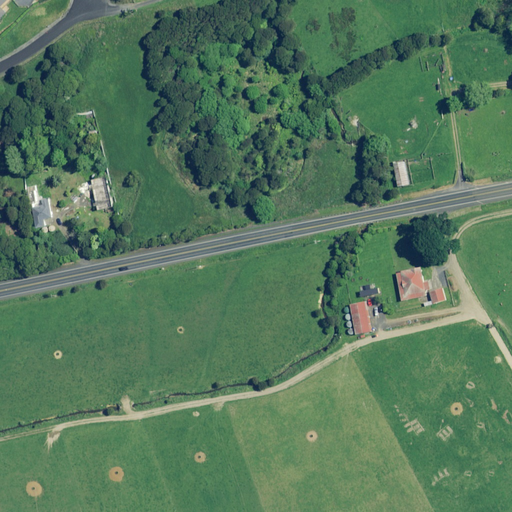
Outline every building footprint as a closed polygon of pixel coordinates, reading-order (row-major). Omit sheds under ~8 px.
[(409,184),(404,161),(394,163),(398,186),(409,184)] [(115,212),(105,176),(89,180),(97,211),(106,208),(108,214),(115,212)] [(27,188),(30,204),(36,228),(46,226),(45,220),(53,218),(49,198),(41,199),(39,200),(36,186),(27,188)] [(423,283),(420,268),(396,273),(401,301),(425,296),(424,289),(429,288),(428,282),(423,283)] [(445,300),(442,288),(430,292),(433,303),(445,300)] [(371,331),(365,302),(350,305),(356,334),(371,331)] [(349,314),(349,313),(350,313),(350,312),(350,311),(350,310),(350,309),(350,308),(349,308),(349,307),(348,307),(347,307),(346,307),(345,308),(344,308),(344,309),(344,310),(344,311),(344,312),(344,313),(345,313),(345,314),(346,314),(347,314),(346,314),(346,315),(345,315),(345,316),(345,317),(345,318),(345,319),(346,319),(346,320),(347,320),(348,320),(349,320),(350,320),(351,320),(351,319),(352,318),(352,317),(352,316),(351,315),(350,314),(349,314)]
